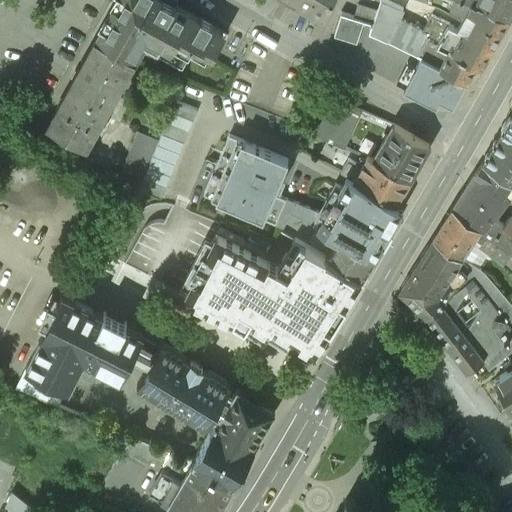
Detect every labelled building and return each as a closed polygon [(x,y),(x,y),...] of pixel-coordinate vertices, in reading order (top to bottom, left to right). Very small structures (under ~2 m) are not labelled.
[(116,0),(96,38),(134,59),(134,60),(144,43),(182,64),(193,43),(211,53),(223,32),(211,26),(213,23),(202,16),(200,19),(165,0),(116,0)] [(296,0),(322,15),(330,0),(296,0)] [(437,43),(445,28),(430,20),(425,30),(398,16),(403,7),(387,0),(379,0),(376,10),(372,21),(369,30),(421,56),(439,65),(440,64),(448,50),(437,43)] [(481,67),(508,18),(476,4),(466,0),(439,0),(438,4),(463,18),(458,27),(449,22),(445,28),(437,43),(448,50),(440,64),(439,65),(439,67),(466,81),(477,64),(481,67)] [(508,18),(511,7),(511,0),(477,0),(476,4),(508,18)] [(372,21),(376,10),(357,4),(354,15),(372,21)] [(97,125),(134,59),(96,38),(59,103),(97,125)] [(453,107),(466,81),(439,67),(439,65),(421,56),(416,66),(405,86),(404,89),(436,106),(439,100),(453,107)] [(396,81),(405,86),(416,66),(407,62),(396,81)] [(360,109),(333,97),(316,134),(343,147),(360,109)] [(175,99),(171,110),(193,119),(197,108),(175,99)] [(85,146),(97,125),(59,103),(47,124),(85,146)] [(171,110),(166,121),(188,130),(193,119),(171,110)] [(511,111),(482,161),(511,181),(511,111)] [(166,121),(161,133),(184,142),(188,130),(166,121)] [(373,158),(409,179),(429,144),(393,123),(373,158)] [(161,133),(157,144),(179,153),(184,142),(161,133)] [(263,217),(274,191),(276,185),(280,187),(285,175),(282,173),(288,158),(229,133),(204,192),(263,217)] [(157,144),(152,155),(175,164),(179,153),(157,144)] [(117,180),(139,188),(143,177),(148,166),(149,164),(127,155),(117,180)] [(149,164),(148,166),(170,175),(175,164),(152,155),(149,164)] [(395,203),(409,179),(373,158),(367,155),(354,178),(382,194),(381,195),(395,203)] [(511,181),(482,161),(475,172),(510,197),(511,193),(511,181)] [(148,166),(143,177),(166,186),(170,175),(148,166)] [(475,172),(452,206),(480,228),(498,242),(505,248),(511,253),(511,218),(511,219),(510,220),(507,224),(496,216),(510,197),(475,172)] [(390,228),(396,217),(392,215),(399,205),(395,203),(381,195),(382,194),(354,178),(347,174),(340,186),(339,188),(341,189),(326,215),(324,214),(317,226),(338,236),(374,255),(382,242),(384,244),(392,229),(390,228)] [(143,177),(139,188),(161,197),(166,186),(143,177)] [(339,188),(340,186),(335,183),(319,210),(274,191),(263,217),(283,226),(291,212),(317,226),(324,214),(326,215),(341,189),(339,188)] [(185,294),(215,234),(214,233),(219,223),(172,204),(163,223),(152,222),(143,229),(125,263),(185,294)] [(452,206),(433,236),(461,257),(474,236),(480,228),(452,206)] [(480,228),(474,236),(499,256),(505,248),(498,242),(480,228)] [(361,276),(326,254),(294,238),(277,265),(215,234),(185,294),(232,319),(234,316),(265,336),(271,325),(280,330),(314,351),(328,329),(361,276)] [(374,256),(374,255),(338,236),(326,254),(361,276),(374,256)] [(461,257),(433,236),(399,290),(423,313),(466,370),(481,358),(483,356),(447,310),(460,290),(472,281),(456,265),(461,257)] [(511,303),(490,278),(461,257),(456,265),(472,281),(460,290),(447,310),(483,356),(481,358),(489,369),(511,349),(511,303)] [(103,313),(62,292),(25,365),(57,381),(67,386),(83,356),(121,375),(131,355),(134,349),(142,333),(125,324),(126,322),(104,311),(103,313)] [(231,384),(162,342),(152,358),(148,364),(137,383),(205,424),(209,418),(215,421),(192,459),(194,460),(232,482),(255,444),(254,444),(275,410),(237,387),(234,392),(228,388),(231,384)] [(134,349),(131,355),(148,364),(152,358),(134,349)] [(57,381),(25,365),(14,386),(48,399),(57,381)] [(511,367),(494,380),(502,392),(498,395),(507,410),(511,410),(511,367)] [(194,460),(192,459),(165,447),(164,448),(133,434),(123,453),(145,463),(146,461),(149,462),(151,459),(164,464),(165,463),(185,475),(194,460)] [(214,511),(232,482),(194,460),(185,475),(182,480),(163,469),(150,490),(185,511),(214,511)] [(403,511),(395,506),(394,502),(391,502),(391,506),(380,499),(380,495),(377,496),(378,499),(370,510),(357,501),(358,499),(354,496),(352,498),(349,496),(346,501),(349,503),(342,511),(403,511)]
